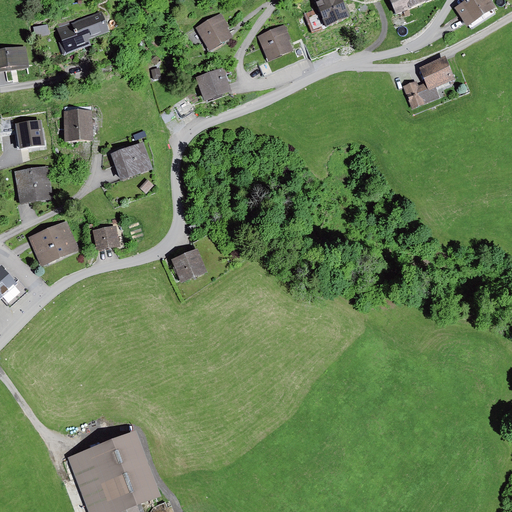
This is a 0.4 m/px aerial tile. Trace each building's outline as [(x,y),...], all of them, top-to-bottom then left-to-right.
[(355,21),(347,0),(328,0),(311,6),(321,34),(355,21)] [(438,0),(393,0),(400,16),(438,0)] [(500,10),(493,0),(477,0),(461,10),(472,27),(500,10)] [(116,34),(108,13),(63,29),(71,50),(116,34)] [(212,51),(235,37),(220,14),(198,28),(212,51)] [(52,37),(50,28),(35,31),(38,41),(52,37)] [(272,65),(299,53),(289,29),(262,40),(272,65)] [(0,69),(25,67),(23,47),(0,49),(0,69)] [(457,80),(450,62),(425,72),(428,80),(405,89),(415,114),(425,110),(420,95),(457,80)] [(236,94),(227,72),(201,82),(210,104),(236,94)] [(93,112),(66,113),(67,139),(94,138),(93,112)] [(42,121),(15,124),(18,150),(45,148),(42,121)] [(149,145),(116,157),(125,184),(159,172),(149,145)] [(52,201),(48,170),(18,174),(22,205),(52,201)] [(78,251),(67,227),(30,244),(41,268),(78,251)] [(122,247),(120,227),(95,230),(97,250),(122,247)] [(206,273),(198,253),(174,262),(182,283),(206,273)] [(23,284),(5,267),(0,271),(0,299),(4,303),(23,284)] [(162,500),(139,436),(70,461),(88,511),(145,511),(144,507),(162,500)]
